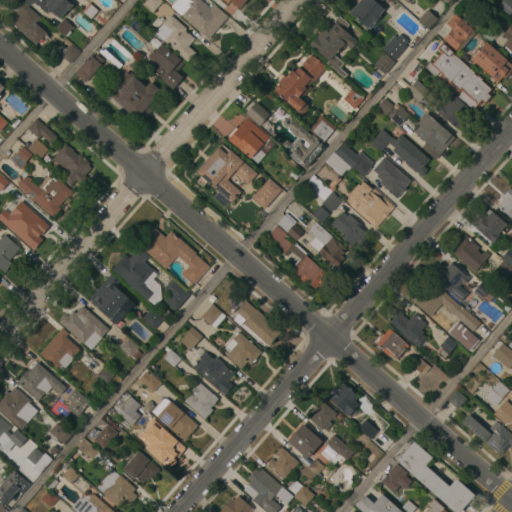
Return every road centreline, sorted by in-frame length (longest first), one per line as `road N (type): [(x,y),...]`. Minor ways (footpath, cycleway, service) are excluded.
road 1 (tertiary): [(511,501),(0,47)]
road 2 (tertiary): [(176,511),(511,126)]
road 3 (residential): [(0,342),(300,0)]
